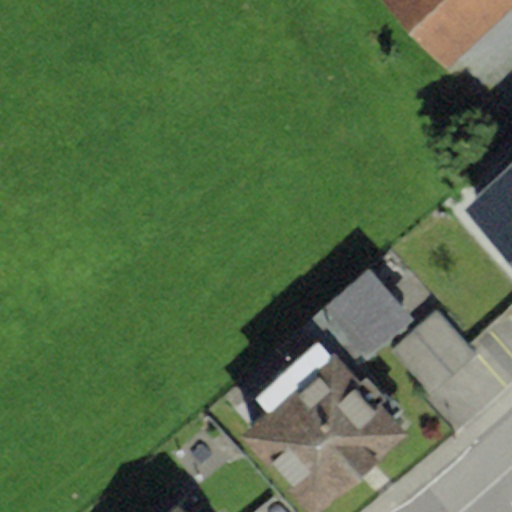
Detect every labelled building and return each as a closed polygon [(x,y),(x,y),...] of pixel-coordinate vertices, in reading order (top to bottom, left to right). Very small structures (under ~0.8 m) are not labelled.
[(511,0),(393,0),(452,62),(511,5),(511,0)] [(511,138),(468,179),(511,225),(511,138)] [(333,335),(244,415),(318,496),(411,411),(360,355),(413,307),(368,257),(310,310),(333,335)] [(477,351),(436,306),(389,350),(430,395),(477,351)] [(196,511),(178,491),(153,511),(196,511)]
